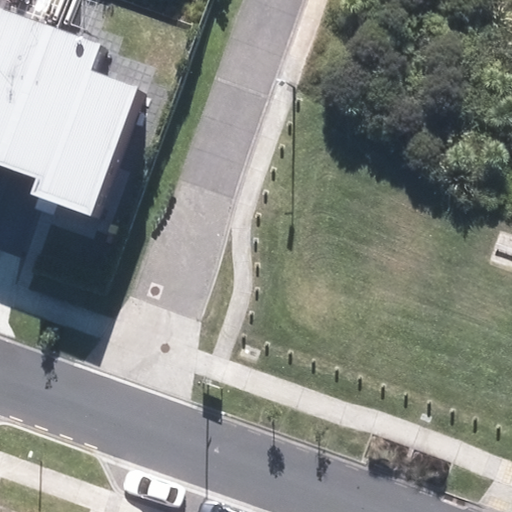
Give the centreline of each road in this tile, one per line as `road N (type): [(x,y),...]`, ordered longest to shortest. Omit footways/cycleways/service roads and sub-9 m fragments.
road 1 (residential): [(131,406),(273,0)]
road 2 (residential): [(131,406),(414,511)]
road 3 (residential): [(0,360),(131,406)]
